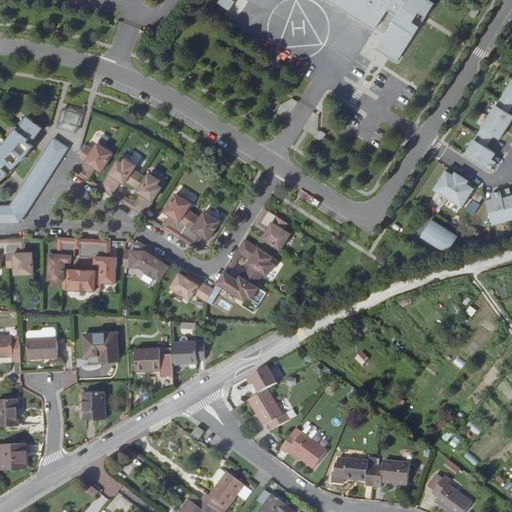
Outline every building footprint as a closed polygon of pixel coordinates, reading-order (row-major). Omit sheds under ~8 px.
[(232,0),(220,0),(218,3),(229,10),(234,1),(232,0)] [(392,60),(430,0),(327,0),(369,26),(383,5),(392,11),(379,30),(369,45),(392,60)] [(466,14),(473,19),(479,10),(472,5),(466,14)] [(511,98),(505,95),(502,100),(511,106),(511,98)] [(511,106),(502,100),(480,135),(492,143),(496,137),(502,140),(511,124),(511,115),(510,114),(511,111),(511,106)] [(61,106),(56,126),(75,131),(80,111),(61,106)] [(28,116),(18,129),(31,138),(33,136),(36,138),(43,127),(28,116)] [(24,157),(26,154),(33,144),(29,141),(31,138),(18,129),(15,132),(14,131),(6,140),(24,157)] [(317,131),(313,136),(321,141),(326,133),(322,131),(317,131)] [(10,203),(0,203),(0,222),(21,222),(70,146),(53,135),(10,203)] [(489,148),(492,143),(480,135),(476,140),(489,148)] [(0,158),(5,164),(7,161),(13,167),(24,157),(6,140),(0,146),(0,158)] [(476,140),(467,154),(477,160),(493,171),(497,165),(493,162),(494,160),(498,154),(489,148),(476,140)] [(87,145),(72,167),(84,175),(91,163),(95,166),(102,170),(113,152),(97,142),(93,149),(87,145)] [(133,184),(140,173),(133,168),(136,164),(124,156),(121,161),(118,159),(101,186),(113,193),(115,190),(118,184),(115,182),(117,177),(121,180),(124,182),(126,180),(133,184)] [(95,166),(91,163),(84,175),(88,177),(95,166)] [(140,173),(133,184),(139,188),(137,190),(141,193),(145,195),(142,199),(139,197),(135,203),(133,206),(144,213),(161,186),(157,184),(160,179),(149,172),(146,177),(140,173)] [(454,175),(449,172),(438,190),(464,207),(476,188),(469,184),(471,181),(458,173),(456,176),(454,175)] [(115,190),(113,193),(123,199),(125,196),(115,190)] [(499,200),(492,202),(499,226),(511,222),(511,191),(511,190),(500,194),(501,199),(499,200)] [(167,228),(179,236),(193,213),(187,209),(192,202),(176,192),(164,210),(171,214),(175,217),(167,228)] [(125,196),(123,199),(133,206),(135,203),(125,196)] [(437,214),(440,208),(432,204),(429,210),(437,214)] [(287,222),(265,208),(257,220),(268,227),(266,231),(262,237),(278,247),(288,232),(283,229),(287,222)] [(193,213),(179,236),(191,243),(198,232),(202,234),(208,238),(220,220),(204,210),(200,217),(193,213)] [(175,217),(171,214),(164,226),(167,228),(175,217)] [(432,219),(422,236),(448,252),(459,235),(432,219)] [(257,220),(254,224),(266,231),(268,227),(257,220)] [(202,234),(198,232),(191,243),(194,246),(202,234)] [(63,279),(64,279),(64,268),(65,260),(71,260),(71,254),(74,255),(75,248),(75,240),(75,237),(62,236),(62,240),(61,253),(57,253),(50,253),(48,278),(63,279)] [(93,238),(81,237),(80,241),(80,249),(80,255),(92,255),(93,242),(93,238)] [(20,238),(6,238),(6,252),(7,265),(15,265),(15,273),(34,272),(33,251),(25,251),(21,251),(20,238)] [(93,242),(92,255),(95,256),(95,262),(101,262),(101,270),(100,281),(101,281),(115,282),(117,256),(109,256),(105,256),(106,242),(106,239),(93,238),(93,242)] [(247,270),(258,277),(262,271),(267,274),(274,262),(270,259),(272,256),(245,238),(238,250),(241,252),(247,256),(249,252),(253,255),(251,258),(248,262),(251,264),(247,270)] [(132,252),(144,260),(140,266),(160,279),(169,265),(163,261),(150,252),(152,249),(139,241),(132,252)] [(165,257),(152,249),(150,252),(163,261),(165,257)] [(238,250),(231,260),(234,262),(241,252),(238,250)] [(234,262),(231,260),(225,270),(228,272),(234,262)] [(96,269),(69,268),(68,288),(95,290),(96,269)] [(258,277),(247,270),(243,277),(240,275),(238,279),(236,282),(231,280),(234,276),(228,272),(225,270),(218,282),(244,299),(247,295),(251,298),(259,287),(254,284),(258,277)] [(199,284),(179,271),(170,285),(190,298),(194,292),(206,300),(214,288),(201,280),(199,284)] [(201,280),(188,272),(186,276),(199,284),(201,280)] [(29,326),(28,333),(56,332),(56,324),(54,322),(45,322),(43,324),(31,324),(29,326)] [(115,329),(85,330),(86,349),(100,349),(100,355),(117,355),(115,329)] [(12,330),(0,330),(0,349),(12,350),(13,355),(20,354),(20,335),(19,330),(12,330)] [(56,332),(28,333),(27,333),(27,351),(56,350),(56,332)] [(196,339),(172,339),(173,361),(197,360),(197,356),(203,356),(203,342),(196,342),(196,339)] [(135,347),(136,367),(160,367),(159,346),(135,347)] [(361,365),(368,358),(361,350),(354,357),(361,365)] [(92,413),(104,413),(104,387),(82,387),(82,409),(91,409),(92,413)] [(269,388),(251,399),(265,425),(269,423),(272,429),(291,419),(287,413),(284,415),(269,388)] [(0,394),(0,421),(18,421),(17,394),(0,394)] [(478,435),(481,429),(469,421),(466,427),(478,435)] [(307,424),(302,432),(311,438),(316,431),(307,424)] [(199,427),(193,435),(200,441),(206,433),(199,427)] [(294,431),(280,449),(286,453),(287,452),(289,449),(301,458),(313,467),(326,450),(311,438),(302,432),(299,435),(294,431)] [(454,436),(449,444),(456,448),(461,440),(454,436)] [(2,439),(3,461),(26,460),(25,438),(2,439)] [(289,449),(287,452),(299,461),(301,458),(289,449)] [(467,451),(463,456),(473,465),(477,460),(467,451)] [(443,464),(450,469),(454,464),(447,459),(443,464)] [(373,488),(375,469),(368,468),(368,464),(346,462),(339,461),(338,467),(336,466),(336,475),(333,475),(332,484),(344,485),(344,480),(367,482),(367,487),(373,488)] [(383,470),(375,469),(373,488),(381,489),(382,484),(407,486),(408,465),(383,462),(383,470)] [(455,473),(459,468),(454,464),(450,469),(455,473)] [(208,494),(204,500),(217,511),(219,511),(226,511),(240,494),(247,485),(229,472),(211,496),(208,494)] [(427,487),(432,491),(441,479),(436,475),(427,487)] [(441,479),(432,491),(430,493),(436,499),(433,502),(445,511),(463,511),(470,504),(446,485),(448,482),(443,477),(441,479)] [(82,489),(93,498),(98,492),(87,483),(82,489)] [(247,486),(240,494),(247,499),(253,491),(247,486)] [(295,511),(296,511),(274,494),(260,511),(295,511)] [(93,502),(97,507),(106,500),(101,495),(93,502)] [(191,501),(182,511),(216,511),(217,511),(204,500),(199,506),(191,501)]
